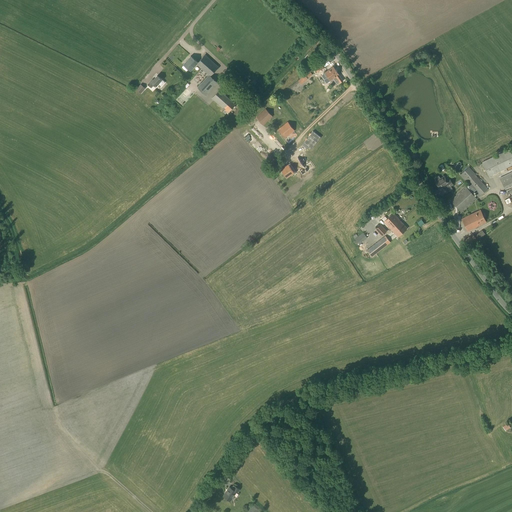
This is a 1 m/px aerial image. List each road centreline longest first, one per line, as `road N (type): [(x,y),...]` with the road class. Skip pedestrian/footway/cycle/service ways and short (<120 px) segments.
road 1 (unclassified): [(511,315),(341,61),(281,0)]
road 2 (unclassified): [(196,511),(271,409),(511,343)]
